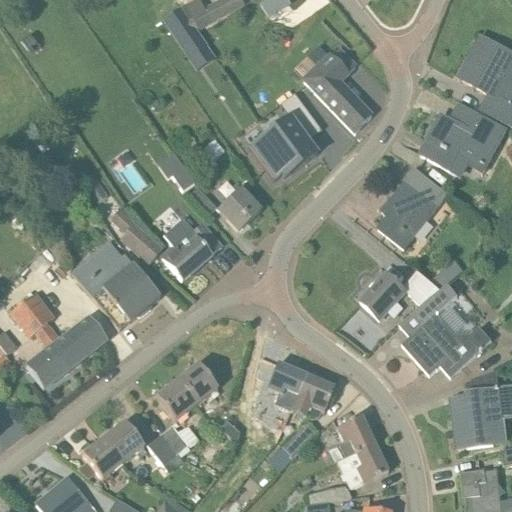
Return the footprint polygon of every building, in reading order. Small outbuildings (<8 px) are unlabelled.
[(243,9),(238,0),(222,0),(189,19),(197,34),(243,9)] [(267,21),(289,7),(284,0),(268,0),(258,7),(267,21)] [(194,33),(187,22),(170,33),(189,61),(205,51),(206,50),(194,33)] [(511,106),(511,107),(511,106),(511,56),(492,46),(478,71),(466,64),(458,81),(488,97),(479,113),(511,130),(511,106)] [(355,69),(338,51),(319,70),(304,84),(355,137),(370,121),(341,90),(339,91),(335,87),(347,77),(355,69)] [(322,132),(294,95),(278,106),(289,121),(249,151),(276,188),(318,158),(307,143),(322,132)] [(469,134),(441,119),(420,158),(461,180),(468,168),(482,176),(500,144),(472,129),(469,134)] [(17,169),(7,157),(0,162),(0,171),(6,179),(17,169)] [(180,162),(168,171),(173,179),(184,194),(196,186),(180,162)] [(35,179),(48,187),(54,176),(42,169),(35,179)] [(97,207),(108,198),(94,180),(82,188),(97,207)] [(422,199),(405,186),(382,215),(388,219),(378,232),(403,252),(447,198),(432,187),(422,199)] [(207,219),(216,211),(197,191),(188,199),(207,219)] [(237,235),(259,215),(240,194),(218,214),(237,235)] [(149,267),(161,253),(134,227),(122,208),(111,220),(127,235),(121,241),(149,267)] [(202,227),(195,232),(184,218),(164,235),(176,249),(161,261),(182,284),(221,250),(202,227)] [(109,245),(71,275),(118,333),(127,326),(128,327),(160,302),(133,268),(127,261),(125,262),(109,245)] [(433,281),(439,291),(452,283),(445,273),(433,281)] [(421,308),(438,294),(418,275),(403,291),(387,276),(360,305),(379,323),(406,294),(421,308)] [(441,296),(438,294),(421,308),(399,328),(410,341),(402,348),(429,379),(436,372),(437,373),(440,370),(450,381),(481,354),(481,355),(484,353),(483,352),(491,344),(479,330),(471,338),(453,336),(436,317),(456,299),(447,288),(441,296)] [(59,344),(47,328),(53,324),(33,299),(11,316),(30,341),(36,337),(48,353),(26,369),(43,392),(105,344),(88,322),(59,344)] [(0,372),(9,365),(6,361),(15,355),(1,335),(0,335),(0,372)] [(279,403),(293,409),(305,379),(277,367),(266,392),(281,398),(279,403)] [(176,385),(196,409),(217,393),(197,368),(176,385)] [(505,444),(496,375),(465,386),(467,401),(451,404),(454,428),(463,427),(466,451),(493,447),(493,446),(505,444)] [(305,379),(293,409),(290,415),(304,421),(305,421),(311,423),(318,421),(320,416),(323,417),(334,391),(305,379)] [(196,409),(176,385),(155,401),(175,426),(196,409)] [(263,438),(278,444),(290,416),(276,410),(263,438)] [(249,451),(253,432),(251,431),(253,421),(244,419),(237,448),(249,451)] [(345,462),(374,448),(361,420),(336,432),(343,446),(338,448),(345,462)] [(235,447),(238,437),(226,425),(219,432),(235,447)] [(282,449),(294,460),(315,437),(304,426),(282,449)] [(124,427),(103,443),(122,468),(144,451),(124,427)] [(176,459),(177,458),(188,449),(189,446),(182,438),(180,439),(172,429),(159,439),(176,459)] [(182,464),(177,458),(176,459),(159,439),(147,449),(168,476),(182,464)] [(122,468),(103,443),(82,460),(101,484),(122,468)] [(374,448),(345,462),(338,466),(350,491),(362,485),(363,488),(387,476),(374,448)] [(279,476),(294,460),(282,449),(266,466),(279,476)] [(511,467),(511,451),(502,454),(504,469),(511,467)] [(469,501),(470,511),(511,511),(511,503),(500,505),(496,474),(485,476),(484,474),(460,477),(463,502),(469,501)] [(91,511),(67,482),(36,507),(39,511),(91,511)] [(308,499),(309,508),(328,506),(350,502),(344,491),(308,499)] [(197,495),(192,501),(197,506),(202,500),(197,495)] [(187,511),(173,502),(169,507),(175,511),(187,511)] [(130,511),(115,503),(109,511),(130,511)]
